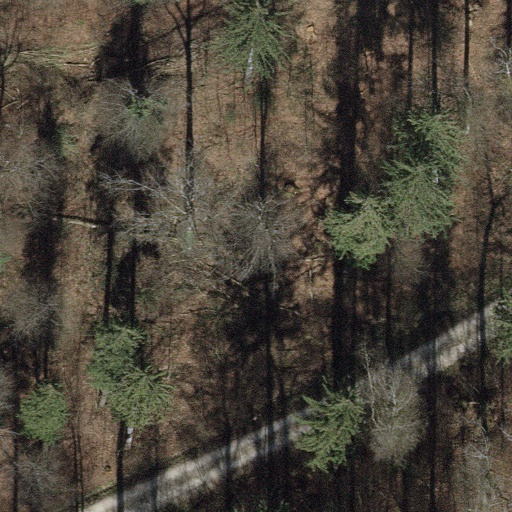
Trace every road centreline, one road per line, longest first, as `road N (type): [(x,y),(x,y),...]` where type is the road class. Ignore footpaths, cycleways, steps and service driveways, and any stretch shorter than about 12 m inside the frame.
road 1 (track): [(85,511),(383,375),(511,295)]
road 2 (track): [(0,131),(237,0)]
